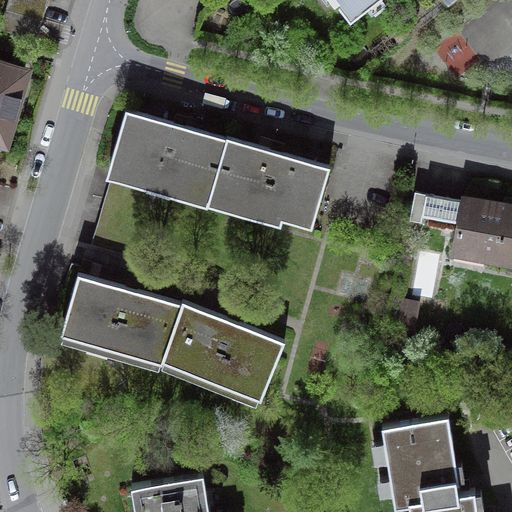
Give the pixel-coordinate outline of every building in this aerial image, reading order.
[(10,0),(8,9),(40,18),(44,0),(10,0)] [(214,0),(200,11),(194,36),(286,59),(301,0),(214,0)] [(333,0),(350,23),(367,10),(363,5),(369,0),(333,0)] [(8,9),(2,28),(34,37),(37,27),(40,18),(8,9)] [(411,35),(403,25),(399,28),(394,31),(402,42),(411,35)] [(0,134),(4,136),(3,138),(4,139),(12,114),(15,115),(22,92),(18,91),(25,69),(0,61),(0,134)] [(209,197),(210,197),(228,136),(227,135),(227,137),(177,122),(127,108),(109,168),(111,169),(111,167),(116,169),(148,178),(209,196),(209,197)] [(278,150),(228,136),(210,197),(211,198),(212,195),(283,215),(283,217),(311,225),(329,165),(278,150)] [(148,178),(116,169),(105,207),(94,246),(125,255),(148,178)] [(463,199),(415,191),(410,219),(457,228),(454,246),(486,252),(485,257),(511,261),(511,205),(510,205),(463,197),(463,199)] [(162,361),(184,299),(183,298),(182,302),(130,287),(79,272),(61,332),(162,361)] [(184,299),(162,361),(163,361),(164,358),(260,397),(284,339),(233,319),(184,299)] [(411,511),(478,511),(475,487),(459,489),(458,484),(457,479),(459,479),(448,412),(382,423),(395,503),(410,501),(411,511)] [(209,511),(207,495),(208,495),(203,472),(139,481),(143,511),(209,511)]
